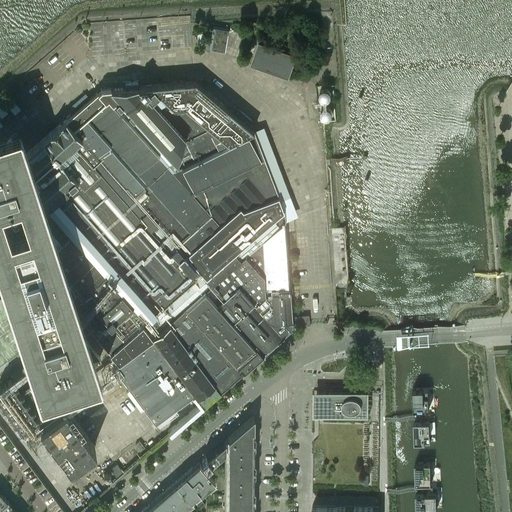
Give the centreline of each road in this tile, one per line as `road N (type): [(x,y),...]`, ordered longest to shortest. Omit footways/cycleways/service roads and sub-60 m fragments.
road 1 (residential): [(281,370),(340,345),(511,330)]
road 2 (residential): [(116,511),(281,370)]
road 3 (unknown): [(0,408),(50,468),(75,472),(116,435),(86,385)]
road 4 (residential): [(283,511),(281,370)]
